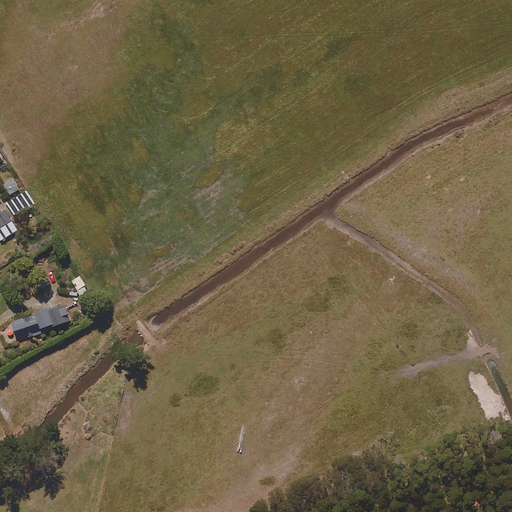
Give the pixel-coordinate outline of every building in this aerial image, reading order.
[(19,189),(12,179),(2,185),(9,196),(19,189)] [(35,203),(26,190),(6,203),(15,216),(35,203)] [(5,210),(0,212),(0,239),(0,241),(18,230),(5,210)] [(91,294),(80,276),(71,281),(82,299),(91,294)] [(43,333),(41,329),(53,326),(54,328),(70,324),(65,305),(49,310),(49,307),(34,311),(35,315),(12,321),(18,340),(43,333)]
